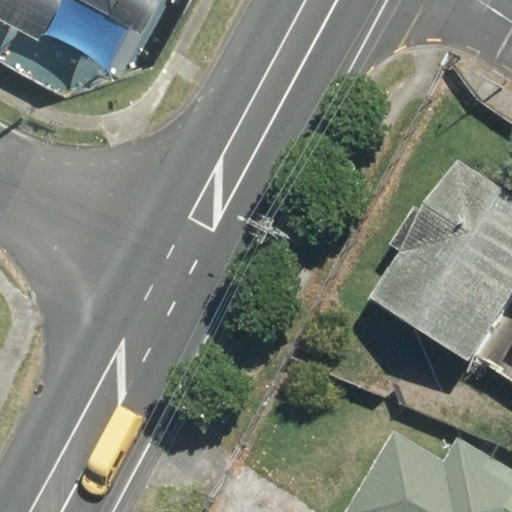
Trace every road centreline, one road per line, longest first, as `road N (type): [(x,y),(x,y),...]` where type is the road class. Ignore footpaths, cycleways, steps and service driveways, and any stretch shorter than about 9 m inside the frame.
road 1 (tertiary): [(174,286),(336,0)]
road 2 (tertiary): [(48,511),(174,286)]
road 3 (residential): [(0,191),(174,286)]
